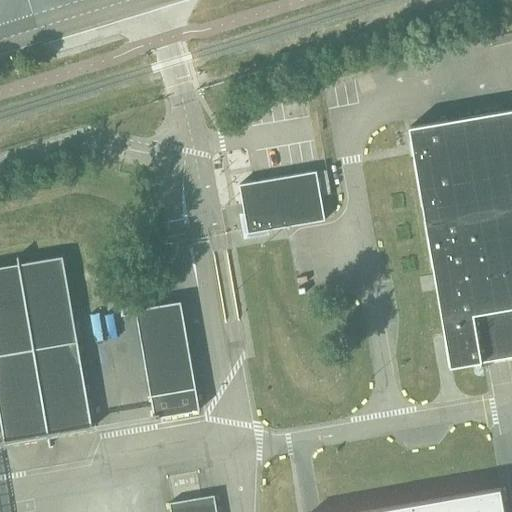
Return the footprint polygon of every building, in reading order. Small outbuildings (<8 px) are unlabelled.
[(511,307),(511,108),(409,126),(444,331),(450,366),(482,361),(474,314),(511,307)] [(325,219),(316,170),(239,183),(245,217),(241,218),(244,237),(263,234),(263,230),(325,219)] [(92,428),(73,316),(62,256),(0,266),(0,415),(5,443),(92,428)] [(431,282),(431,281),(430,280),(428,279),(427,279),(426,279),(425,280),(424,281),(424,282),(424,283),(424,284),(424,285),(424,286),(425,286),(426,287),(427,287),(428,287),(429,287),(431,286),(431,285),(432,284),(432,283),(432,282),(431,282)] [(199,410),(180,301),(136,309),(154,417),(199,410)] [(511,355),(511,307),(474,314),(482,361),(511,355)] [(504,511),(500,488),(361,511),(504,511)] [(216,511),(214,495),(169,503),(170,511),(216,511)]
